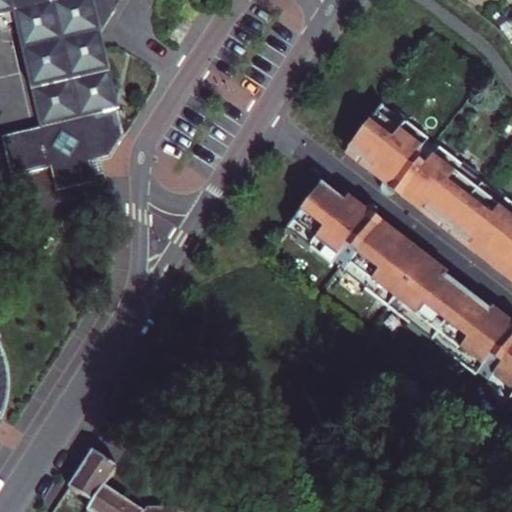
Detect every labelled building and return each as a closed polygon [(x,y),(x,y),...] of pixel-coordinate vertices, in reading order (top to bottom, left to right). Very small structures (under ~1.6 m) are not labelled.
[(0,0),(0,15),(18,11),(43,126),(121,107),(103,33),(123,0),(0,0)] [(387,106),(353,150),(452,228),(487,182),(477,175),(480,171),(469,162),(465,166),(387,106)] [(127,134),(121,107),(43,126),(4,135),(13,176),(53,168),(58,191),(98,182),(93,162),(112,158),(127,134)] [(472,293),(329,180),(294,224),(305,232),(301,237),(312,246),(316,241),(372,285),(369,289),(380,298),(384,294),(414,318),(411,322),(425,333),(428,329),(437,336),(472,293)] [(487,182),(452,228),(511,273),(511,202),(507,198),(510,194),(499,185),(496,189),(487,182)] [(511,324),(472,293),(437,336),(447,344),(444,348),(455,356),(458,353),(511,395),(511,398),(511,400),(511,401),(511,324)] [(0,434),(1,434),(6,426),(0,422),(0,418),(2,420),(5,415),(7,408),(9,398),(10,387),(10,378),(9,371),(7,362),(4,353),(0,344),(0,434)] [(94,450),(70,487),(94,501),(89,510),(92,511),(179,511),(180,507),(148,505),(145,511),(143,511),(107,486),(119,467),(94,450)]
